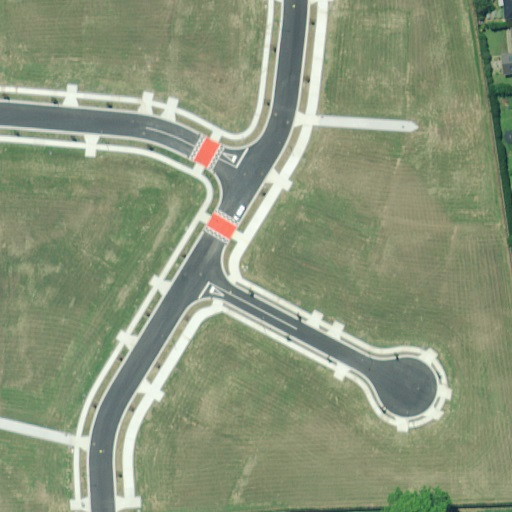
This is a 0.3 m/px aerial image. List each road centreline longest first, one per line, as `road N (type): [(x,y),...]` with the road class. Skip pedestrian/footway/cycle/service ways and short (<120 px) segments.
road 1 (residential): [(196,272),(110,413),(101,458),(104,511)]
road 2 (residential): [(0,115),(161,132),(248,176)]
road 3 (residential): [(410,387),(196,272)]
road 4 (residential): [(294,0),(285,105),(248,176)]
